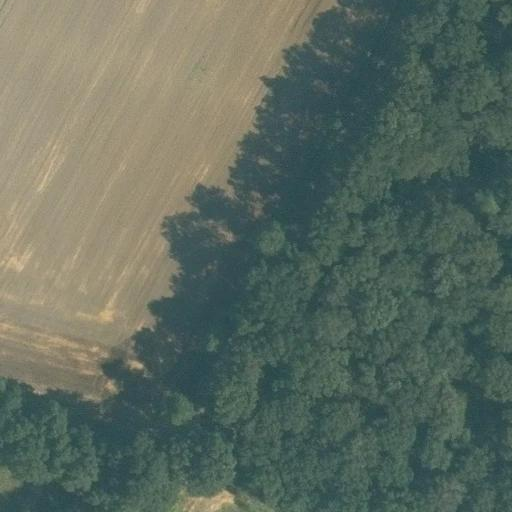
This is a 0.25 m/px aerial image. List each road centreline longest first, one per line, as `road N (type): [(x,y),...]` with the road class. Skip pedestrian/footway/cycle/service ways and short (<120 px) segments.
road 1 (track): [(127,511),(396,0)]
road 2 (track): [(0,386),(173,432)]
